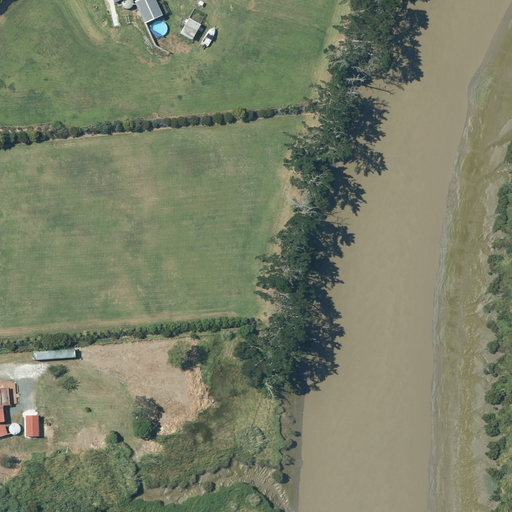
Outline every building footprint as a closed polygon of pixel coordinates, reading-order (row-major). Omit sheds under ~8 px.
[(134,0),(129,2),(139,25),(158,16),(150,0),(134,0)] [(186,19),(177,34),(189,41),(198,26),(186,19)] [(0,420),(6,420),(5,405),(12,404),(10,386),(0,386),(0,420)] [(27,414),(28,436),(41,435),(40,414),(27,414)] [(77,421),(77,431),(91,431),(91,421),(77,421)] [(6,423),(0,425),(0,435),(9,433),(6,423)]
